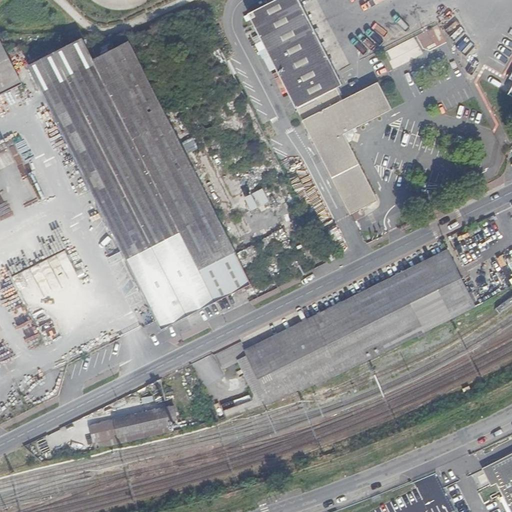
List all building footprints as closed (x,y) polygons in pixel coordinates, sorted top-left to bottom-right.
[(338,88),(343,85),(299,0),(282,0),(253,15),(354,213),(380,199),(349,133),(394,110),(382,85),(379,84),(345,102),(338,88)] [(0,33),(0,95),(24,84),(0,33)] [(251,283),(128,39),(91,56),(81,36),(26,63),(162,329),(251,283)] [(290,96),(286,97),(290,109),(295,107),(290,96)] [(264,188),(247,196),(254,210),(271,202),(264,188)] [(327,263),(336,259),(328,241),(319,246),(327,263)] [(248,365),(264,400),(266,403),(477,303),(449,249),(240,349),(248,365)] [(253,405),(264,400),(248,365),(237,371),(253,405)] [(90,426),(95,449),(172,431),(169,422),(178,420),(175,406),(90,426)] [(497,484),(511,511),(511,455),(483,470),(492,487),(497,484)]
